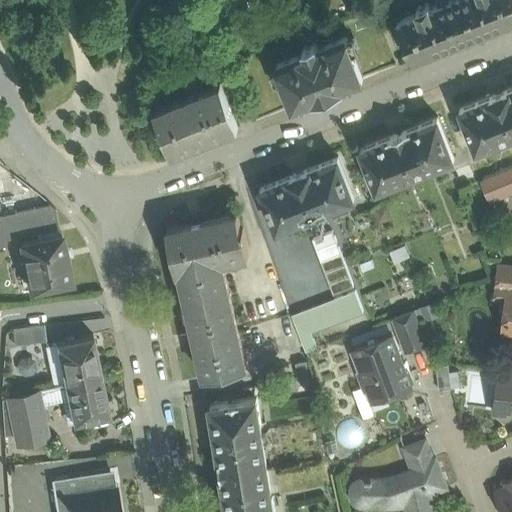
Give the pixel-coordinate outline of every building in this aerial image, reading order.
[(444,0),(430,5),(429,2),(417,6),(418,10),(398,18),(413,57),(470,35),(455,0),(444,0)] [(511,0),(455,0),(470,35),(511,17),(511,0)] [(346,35),(319,45),(316,40),(304,45),(306,50),(277,62),(294,105),(363,77),(346,35)] [(220,83),(154,110),(171,154),(238,127),(220,83)] [(511,87),(460,108),(476,150),(511,135),(511,87)] [(438,117),(360,147),(377,189),(454,158),(438,117)] [(338,156),(260,187),(277,229),(355,198),(338,156)] [(453,184),(475,177),(471,163),(449,170),(453,184)] [(511,165),(482,178),(492,200),(511,191),(511,165)] [(50,205),(15,212),(20,236),(59,228),(55,208),(50,205)] [(15,212),(0,215),(0,246),(6,245),(5,239),(20,236),(15,212)] [(238,212),(168,228),(177,270),(180,269),(222,260),(249,254),(243,228),(241,228),(238,212)] [(61,233),(21,242),(31,290),(71,281),(61,233)] [(289,311),(297,334),(363,311),(342,250),(321,257),(334,296),(289,311)] [(222,260),(180,269),(205,375),(246,365),(222,260)] [(511,264),(497,262),(494,287),(511,289),(511,288),(511,287),(511,264)] [(414,309),(392,317),(405,351),(427,342),(414,309)] [(44,324),(12,327),(14,344),(46,340),(44,324)] [(93,335),(57,342),(65,383),(101,375),(93,335)] [(392,335),(353,350),(360,369),(358,370),(366,390),(368,389),(372,400),(411,385),(410,383),(412,382),(408,370),(406,370),(392,335)] [(306,360),(296,363),(299,378),(309,376),(306,360)] [(101,375),(65,383),(74,422),(110,414),(101,375)] [(511,380),(502,380),(498,411),(504,418),(511,413),(511,412),(511,380)] [(20,443),(46,437),(35,390),(12,395),(12,397),(18,432),(20,443)] [(18,432),(12,397),(2,399),(5,434),(18,432)] [(257,397),(210,404),(217,446),(262,438),(260,425),(261,424),(257,397)] [(428,437),(404,447),(411,466),(435,457),(428,437)] [(262,438),(217,446),(224,490),(269,483),(262,438)] [(412,469),(399,475),(386,478),(369,479),(368,486),(369,493),(373,499),(379,503),(385,505),(405,503),(406,511),(437,511),(433,491),(446,486),(435,457),(411,466),(412,469)] [(110,470),(51,479),(56,511),(121,511),(117,484),(112,485),(110,470)] [(511,511),(511,479),(507,481),(508,485),(496,490),(505,511),(511,511)] [(269,483),(224,490),(227,511),(275,511),(273,496),(271,496),(269,483)]
